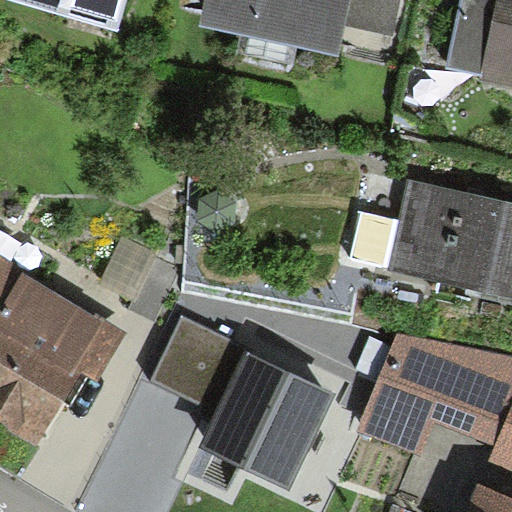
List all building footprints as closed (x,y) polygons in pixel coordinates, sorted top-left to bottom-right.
[(3,0),(116,35),(126,0),(3,0)] [(390,37),(398,0),(212,0),(206,33),(337,62),(345,26),(390,37)] [(511,0),(460,0),(446,73),(482,80),(481,88),(511,94),(511,0)] [(511,209),(411,186),(390,275),(511,302),(511,209)] [(218,195),(201,204),(200,225),(217,236),(236,225),(236,205),(218,195)] [(179,267),(123,241),(100,290),(133,305),(129,314),(153,325),(179,267)] [(127,335),(0,259),(0,427),(33,448),(76,375),(96,387),(127,335)] [(247,350),(184,321),(155,383),(220,414),(245,355),(247,350)] [(511,361),(397,339),(358,432),(420,458),(432,426),(495,452),(491,462),(511,470),(511,361)] [(337,398),(245,355),(220,414),(218,418),(200,456),(291,498),(337,398)] [(511,511),(511,501),(486,490),(476,511),(511,511)]
